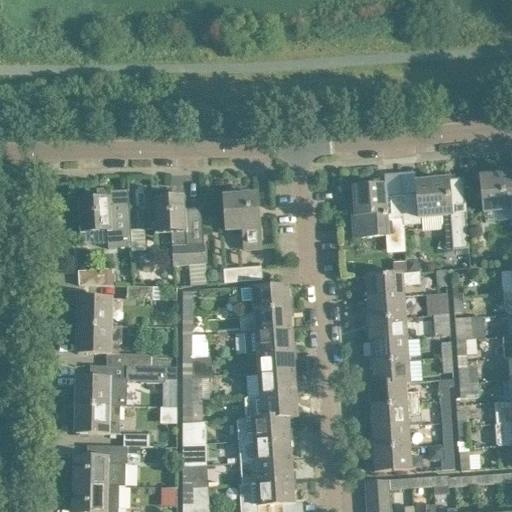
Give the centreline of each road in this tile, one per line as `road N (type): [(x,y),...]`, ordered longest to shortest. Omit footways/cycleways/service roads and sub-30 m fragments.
road 1 (residential): [(348,511),(334,500),(302,146)]
road 2 (residential): [(46,511),(52,151)]
road 3 (residential): [(52,151),(302,146)]
road 4 (residential): [(302,146),(511,127)]
